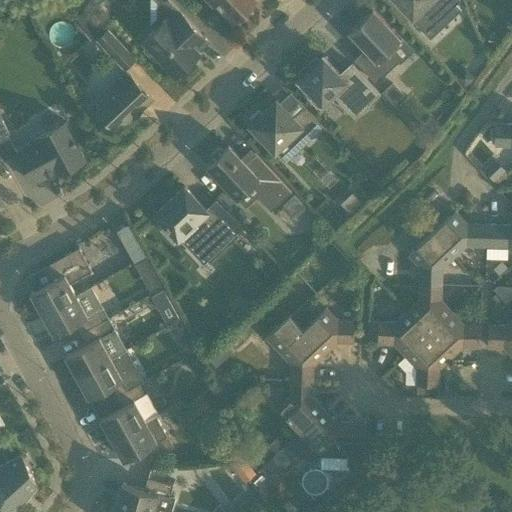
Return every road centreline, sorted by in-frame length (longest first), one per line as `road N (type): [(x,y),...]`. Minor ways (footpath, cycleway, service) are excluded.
road 1 (residential): [(79,511),(93,457),(9,297),(12,266),(67,225),(131,194),(328,0)]
road 2 (residential): [(511,69),(460,141),(463,183),(368,264)]
road 3 (residential): [(511,400),(400,398),(369,380)]
